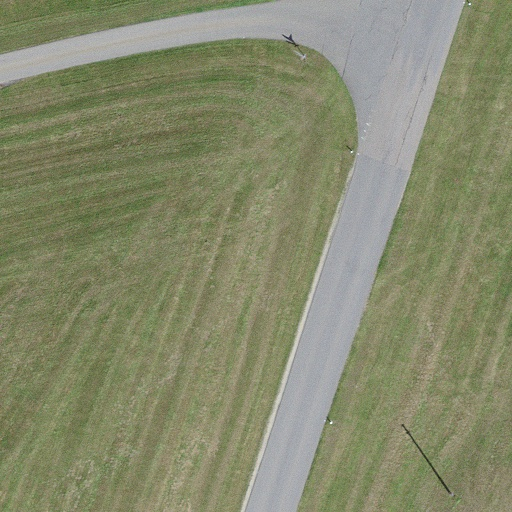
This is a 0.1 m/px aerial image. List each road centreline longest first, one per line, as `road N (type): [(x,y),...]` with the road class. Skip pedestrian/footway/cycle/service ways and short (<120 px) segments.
road 1 (unclassified): [(429,43),(268,511)]
road 2 (residential): [(429,43),(347,23),(289,20),(207,26),(0,74)]
